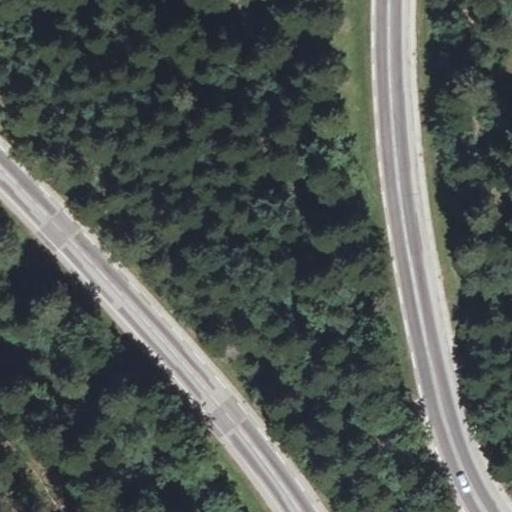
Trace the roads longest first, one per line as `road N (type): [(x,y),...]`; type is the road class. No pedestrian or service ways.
road 1 (secondary): [(486,511),(433,366),(397,195),(387,0)]
road 2 (secondary): [(0,172),(234,425),(294,511)]
